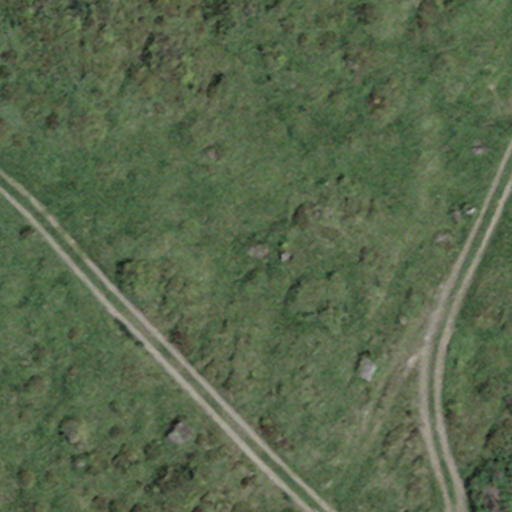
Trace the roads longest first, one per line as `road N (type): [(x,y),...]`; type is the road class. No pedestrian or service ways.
road 1 (track): [(0,181),(321,511)]
road 2 (track): [(454,511),(431,414),(434,346),(511,159)]
